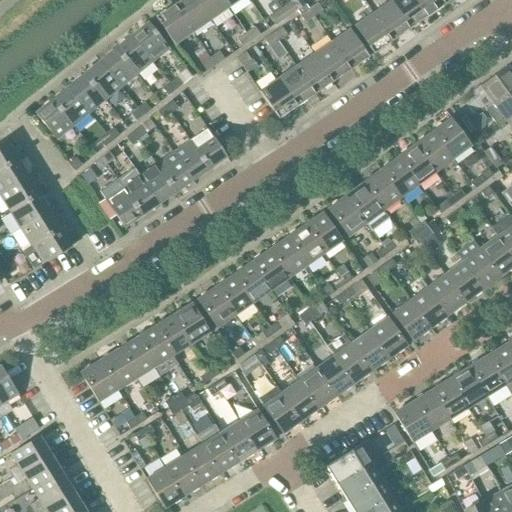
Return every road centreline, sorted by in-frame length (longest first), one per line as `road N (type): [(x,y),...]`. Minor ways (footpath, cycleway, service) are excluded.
road 1 (residential): [(17,318),(266,158)]
road 2 (residential): [(266,158),(504,0)]
road 3 (residential): [(124,511),(17,318)]
road 4 (residential): [(282,463),(413,372)]
